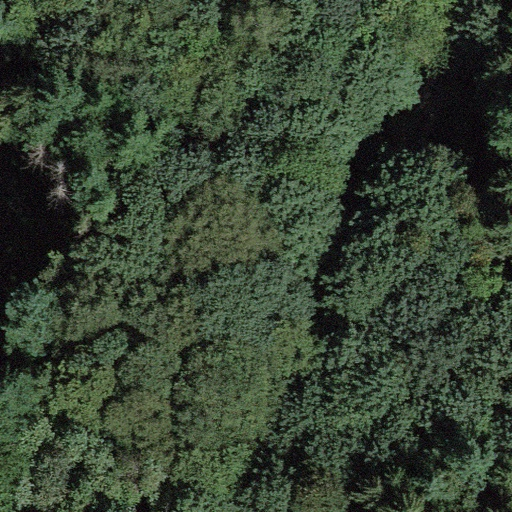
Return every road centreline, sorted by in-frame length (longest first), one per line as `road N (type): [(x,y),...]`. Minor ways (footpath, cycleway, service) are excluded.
road 1 (track): [(480,0),(398,139),(348,258)]
road 2 (track): [(277,511),(348,258)]
